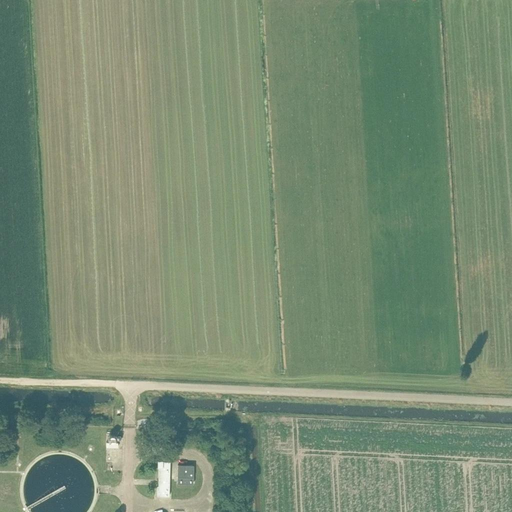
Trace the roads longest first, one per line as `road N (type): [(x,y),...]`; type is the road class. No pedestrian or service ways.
road 1 (unclassified): [(511,402),(131,385)]
road 2 (track): [(131,385),(0,380)]
